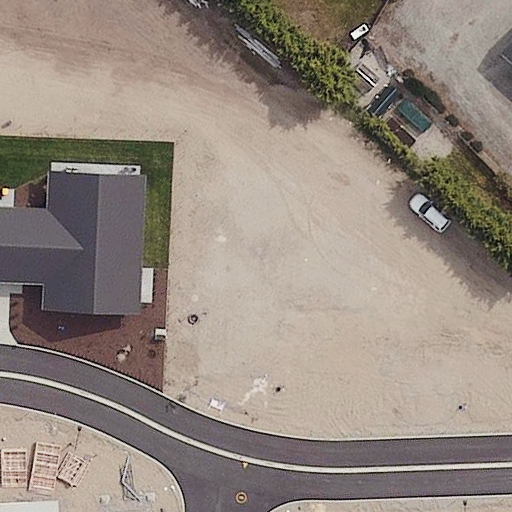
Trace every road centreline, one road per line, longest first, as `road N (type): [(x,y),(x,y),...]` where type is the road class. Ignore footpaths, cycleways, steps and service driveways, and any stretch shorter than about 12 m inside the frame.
road 1 (residential): [(511,465),(312,469),(214,456)]
road 2 (residential): [(214,456),(140,410),(0,371)]
